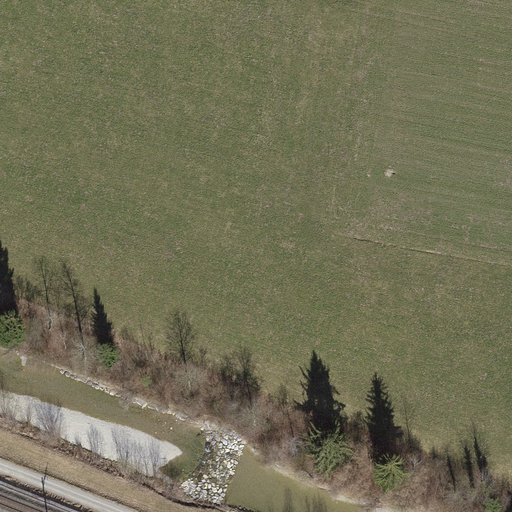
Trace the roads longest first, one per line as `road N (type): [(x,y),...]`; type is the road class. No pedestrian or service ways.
road 1 (track): [(59,0),(252,201)]
road 2 (track): [(0,468),(112,511)]
